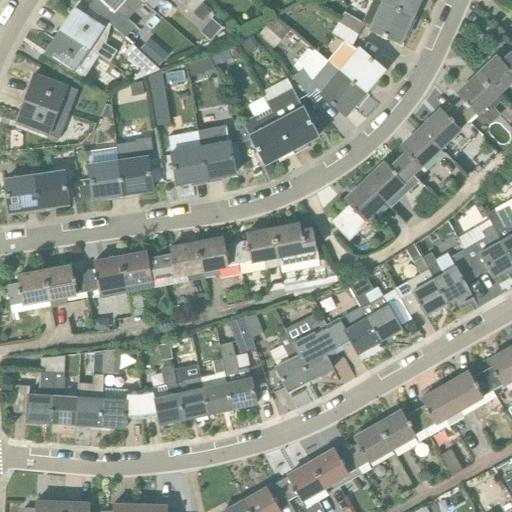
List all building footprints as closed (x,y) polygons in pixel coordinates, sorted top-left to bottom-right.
[(118,31),(144,2),(141,0),(93,0),(88,6),(89,7),(105,21),(105,20),(107,22),(118,31)] [(177,0),(193,14),(203,2),(200,0),(177,0)] [(383,2),(378,0),(372,0),(362,23),(345,12),(338,23),(358,35),(363,26),(400,43),(413,15),(383,2)] [(413,15),(419,0),(384,0),(383,2),(413,15)] [(209,8),(203,2),(193,14),(199,19),(209,8)] [(89,7),(89,8),(84,15),(75,9),(60,31),(99,56),(109,63),(117,51),(97,38),(107,22),(105,20),(105,21),(89,7)] [(259,34),(273,49),(288,32),(272,19),(259,34)] [(336,26),(332,34),(344,41),(352,45),(358,35),(338,23),(336,26)] [(84,77),(99,56),(60,31),(46,52),(84,77)] [(253,36),(240,43),(247,54),(259,47),(253,36)] [(234,44),(210,53),(214,66),(239,58),(234,44)] [(161,71),(159,69),(151,61),(133,46),(125,55),(141,70),(133,79),(136,80),(161,71)] [(359,51),(356,48),(339,69),(342,71),(365,92),(384,69),(360,49),(359,51)] [(339,69),(328,60),(327,61),(314,50),(300,67),(302,69),(292,77),(307,96),(308,95),(316,105),(323,96),(346,115),(365,92),(342,71),(339,69)] [(168,59),(160,51),(151,61),(159,69),(168,59)] [(478,74),(498,95),(511,81),(511,55),(504,63),(497,55),(478,74)] [(185,64),(189,77),(200,73),(196,61),(185,64)] [(162,71),(148,77),(153,107),(168,104),(162,71)] [(25,100),(61,113),(69,87),(35,74),(25,100)] [(470,121),(498,95),(478,74),(458,93),(464,99),(456,107),(470,121)] [(142,82),(130,84),(133,97),(144,94),(142,82)] [(318,136),(304,109),(293,88),(266,103),(291,150),(318,136)] [(68,116),(61,113),(25,100),(17,123),(59,139),(68,116)] [(265,164),(291,150),(266,103),(271,112),(244,127),(249,136),(250,135),(265,164)] [(110,105),(105,105),(100,117),(112,118),(110,105)] [(441,148),(470,121),(456,107),(447,115),(441,109),(421,127),(441,148)] [(236,173),(231,143),(227,124),(197,130),(200,148),(205,179),(236,173)] [(413,174),(441,148),(421,127),(402,146),(407,152),(399,159),(413,174)] [(153,190),(148,159),(154,159),(151,138),(135,140),(135,142),(117,145),(124,194),(153,190)] [(93,198),(124,194),(117,145),(116,145),(119,164),(89,168),(93,198)] [(177,184),(205,179),(200,148),(171,153),(177,184)] [(385,200),(413,174),(399,159),(390,167),(385,162),(366,180),(385,200)] [(38,208),(69,204),(64,172),(34,176),(38,208)] [(9,212),(38,208),(34,176),(5,180),(9,212)] [(346,236),(385,200),(366,180),(345,199),(351,205),(332,222),(346,236)] [(511,222),(505,227),(495,210),(486,214),(497,232),(511,258),(511,222)] [(493,277),(511,266),(511,258),(497,232),(486,214),(486,215),(492,226),(481,232),(485,238),(464,250),(478,276),(489,270),(493,277)] [(313,228),(301,230),(300,224),(272,229),(279,265),(318,257),(313,228)] [(266,267),(279,265),(272,229),(246,234),(247,240),(235,242),(239,263),(264,258),(266,267)] [(235,242),(225,244),(224,238),(196,243),(203,278),(220,275),(218,266),(239,263),(235,242)] [(189,281),(203,278),(196,243),(170,248),(171,255),(159,257),(163,277),(187,272),(189,281)] [(406,251),(413,263),(422,258),(414,245),(406,251)] [(465,284),(478,276),(464,250),(450,258),(456,269),(444,276),(430,252),(422,258),(448,303),(469,291),(465,284)] [(159,257),(149,259),(147,252),(120,257),(127,293),(154,288),(152,279),(163,277),(159,257)] [(101,298),(127,293),(120,257),(94,262),(95,269),(84,272),(87,291),(99,289),(101,298)] [(448,303),(422,258),(413,263),(420,275),(406,282),(394,288),(410,316),(422,309),(426,316),(448,303)] [(84,272),(73,274),(71,266),(44,271),(49,298),(51,307),(68,303),(66,295),(87,291),(84,272)] [(11,305),(49,298),(44,271),(18,276),(19,284),(7,286),(11,305)] [(370,304),(363,292),(360,288),(352,292),(360,308),(367,319),(380,342),(402,329),(382,296),(370,304)] [(358,354),(380,342),(367,319),(360,308),(327,326),(341,351),(352,344),(358,354)] [(243,317),(251,338),(263,333),(255,313),(243,317)] [(237,343),(251,338),(243,317),(229,322),(237,343)] [(310,325),(314,332),(292,343),(311,380),(333,369),(327,358),(341,351),(327,326),(323,319),(310,325)] [(282,325),(275,329),(280,338),(287,334),(285,330),(282,325)] [(288,392),(311,380),(292,343),(287,334),(280,338),(278,338),(289,360),(276,367),(288,392)] [(249,367),(238,370),(235,353),(232,342),(220,345),(223,359),(222,359),(228,383),(233,409),(257,404),(249,367)] [(492,391),(511,379),(511,347),(488,361),(493,368),(483,374),(492,391)] [(120,351),(105,350),(105,374),(119,374),(120,351)] [(100,426),(102,389),(104,353),(93,353),(91,384),(78,384),(77,398),(76,425),(100,426)] [(65,378),(64,378),(65,356),(41,358),(41,370),(46,372),(54,373),(50,423),(76,425),(77,398),(64,397),(65,378)] [(208,414),(233,409),(228,383),(222,359),(213,361),(216,375),(202,378),(202,377),(200,377),(208,414)] [(160,425),(185,420),(172,366),(161,368),(165,385),(141,391),(142,418),(158,417),(160,425)] [(208,414),(200,377),(186,380),(184,367),(174,369),(174,366),(172,366),(185,420),(208,414)] [(139,368),(129,368),(129,379),(139,379),(139,368)] [(26,421),(50,423),(54,373),(46,372),(41,370),(39,396),(28,395),(29,386),(16,385),(14,412),(27,412),(26,421)] [(483,374),(473,380),(469,372),(446,385),(459,409),(492,391),(483,374)] [(464,417),(459,409),(446,385),(422,399),(426,407),(416,412),(430,436),(464,417)] [(140,391),(127,391),(102,389),(100,426),(125,428),(126,420),(142,418),(141,391),(140,391)] [(416,412),(406,417),(402,410),(378,424),(391,448),(425,429),(430,436),(416,412)] [(358,468),(391,448),(378,424),(355,437),(359,445),(348,451),(358,468)] [(348,451),(339,457),(335,449),(310,463),(324,487),(358,468),(348,451)] [(301,501),(324,487),(310,463),(287,476),(288,478),(278,484),(288,501),(298,496),(301,501)] [(511,495),(511,472),(502,478),(511,495)] [(294,511),(288,501),(278,484),(269,490),(268,487),(244,501),(250,511),(294,511)] [(250,511),(244,501),(224,511),(250,511)] [(62,511),(63,503),(36,502),(35,509),(24,509),(23,511),(62,511)] [(101,511),(102,511),(90,511),(91,504),(63,503),(62,511),(101,511)]
